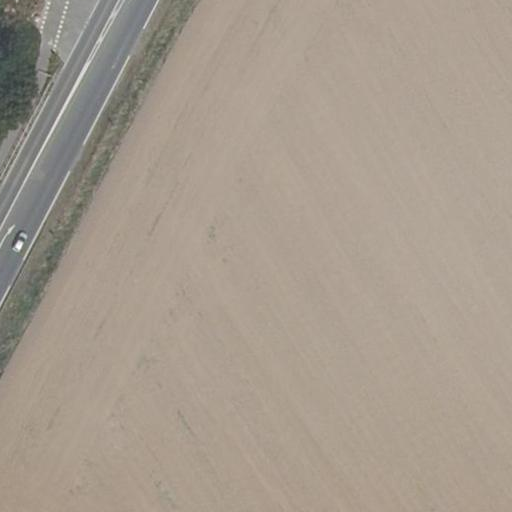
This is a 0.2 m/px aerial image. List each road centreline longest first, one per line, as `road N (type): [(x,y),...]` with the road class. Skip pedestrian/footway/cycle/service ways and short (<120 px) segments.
road 1 (primary): [(27,192),(139,0)]
road 2 (primary): [(118,0),(27,192)]
